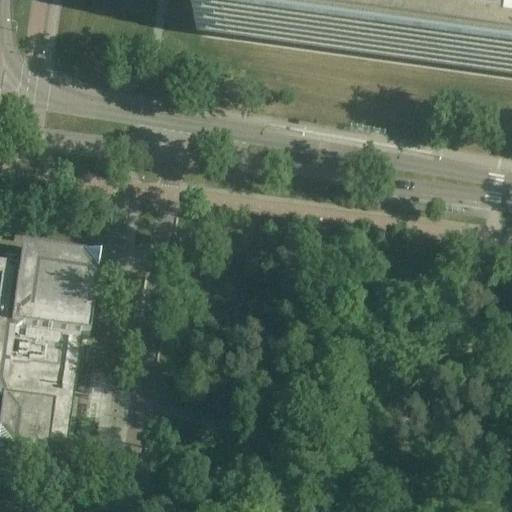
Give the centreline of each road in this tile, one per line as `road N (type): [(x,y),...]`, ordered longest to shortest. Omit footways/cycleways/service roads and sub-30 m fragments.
road 1 (residential): [(174,155),(126,511)]
road 2 (tertiary): [(174,155),(511,194)]
road 3 (tertiary): [(511,189),(178,126)]
road 4 (tertiary): [(178,126),(0,95)]
road 5 (tertiary): [(0,132),(174,155)]
